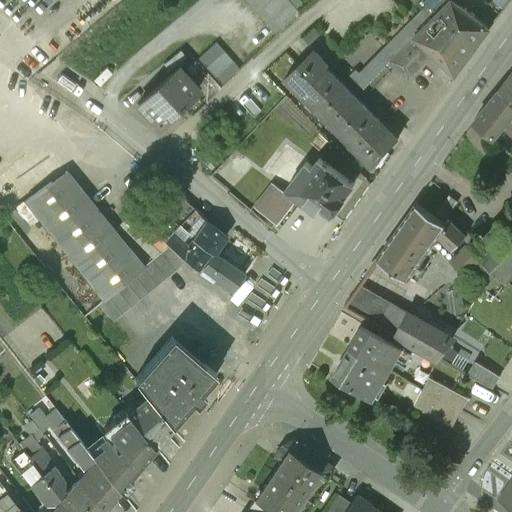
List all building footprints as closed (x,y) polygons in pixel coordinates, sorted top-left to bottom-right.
[(302,13),(289,0),(249,0),(279,34),(302,13)] [(429,4),(362,73),(358,69),(353,75),(366,88),(393,60),(416,35),(416,34),(452,0),(425,0),(429,4)] [(445,62),(457,73),(491,27),(455,0),(452,0),(416,34),(416,35),(435,52),(445,62)] [(426,61),(435,52),(416,35),(393,60),(411,77),(426,61)] [(242,70),(217,43),(199,60),(224,85),(242,70)] [(384,125),(327,68),(330,65),(315,50),(286,79),(308,101),(308,100),(352,143),(352,145),(372,166),(399,138),(385,124),(384,125)] [(445,62),(435,52),(426,61),(437,70),(445,62)] [(178,69),(139,105),(160,128),(199,92),(178,69)] [(511,72),(500,89),(511,99),(511,72)] [(511,99),(500,89),(475,119),(491,137),(493,138),(503,126),(507,128),(511,128),(511,99)] [(333,168),(323,161),(323,160),(322,159),(315,169),(308,164),(289,189),(307,203),(312,197),(334,214),(346,199),(345,198),(355,185),(349,181),(350,181),(333,168)] [(127,246),(67,172),(25,202),(104,302),(145,268),(127,246)] [(174,195),(167,188),(157,197),(165,205),(174,195)] [(283,194),(270,211),(280,219),(281,220),(295,203),(293,201),(292,202),(283,194)] [(466,235),(448,218),(445,223),(417,203),(378,259),(408,280),(439,236),(454,249),(466,235)] [(319,222),(302,209),(288,227),(305,240),(319,222)] [(226,237),(206,223),(182,259),(200,271),(214,253),(226,237)] [(511,273),(511,228),(508,225),(491,244),(481,235),(471,246),(506,280),(511,273)] [(104,302),(100,306),(114,323),(184,264),(170,247),(104,302)] [(246,273),(214,253),(200,271),(213,280),(215,277),(233,290),(246,273)] [(409,314),(359,286),(345,307),(396,337),(409,314)] [(451,337),(410,313),(409,314),(396,337),(431,357),(451,337)] [(385,341),(363,328),(350,349),(373,363),(380,353),(375,350),(379,343),(383,345),(385,341)] [(204,365),(173,338),(135,381),(148,396),(172,426),(193,402),(197,406),(206,396),(201,392),(217,375),(204,365)] [(332,378),(372,401),(389,372),(373,363),(350,349),(332,378)] [(500,378),(476,362),(468,376),(493,390),(500,378)] [(469,401),(431,380),(424,392),(462,413),(469,401)] [(462,413),(424,392),(415,407),(453,428),(462,413)] [(172,426),(148,396),(127,413),(129,416),(155,449),(174,428),(172,426)] [(50,425),(37,409),(29,415),(38,427),(42,432),(50,425)] [(119,425),(115,420),(104,429),(108,434),(100,441),(104,446),(92,455),(120,490),(155,449),(129,416),(119,425)] [(92,455),(65,420),(53,430),(78,461),(83,457),(91,466),(79,480),(103,511),(120,490),(92,455)] [(38,427),(30,432),(36,441),(44,435),(42,432),(38,427)] [(333,468),(294,441),(288,450),(320,472),(327,477),(333,468)] [(42,447),(31,458),(43,473),(54,465),(42,447)] [(31,458),(24,449),(12,460),(30,483),(43,473),(31,458)] [(271,511),(293,511),(320,472),(288,451),(255,500),(271,511)] [(102,511),(103,511),(79,480),(67,494),(63,488),(64,480),(54,465),(43,473),(72,511),(102,511)] [(72,511),(43,473),(30,483),(45,502),(53,499),(57,506),(51,511),(72,511)] [(15,511),(21,507),(0,480),(0,506),(4,511),(15,511)] [(511,485),(500,502),(511,510),(511,485)] [(344,511),(350,504),(338,495),(326,511),(344,511)] [(374,511),(376,510),(356,496),(350,504),(344,511),(374,511)]
